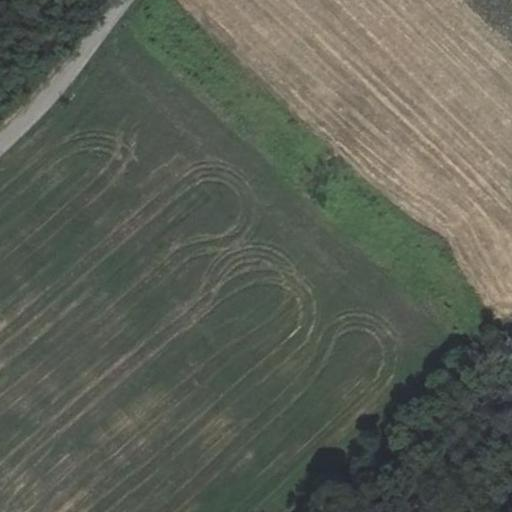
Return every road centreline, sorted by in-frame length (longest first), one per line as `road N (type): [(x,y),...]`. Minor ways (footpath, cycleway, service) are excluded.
road 1 (track): [(312,511),(511,329)]
road 2 (unclassified): [(125,0),(0,145)]
